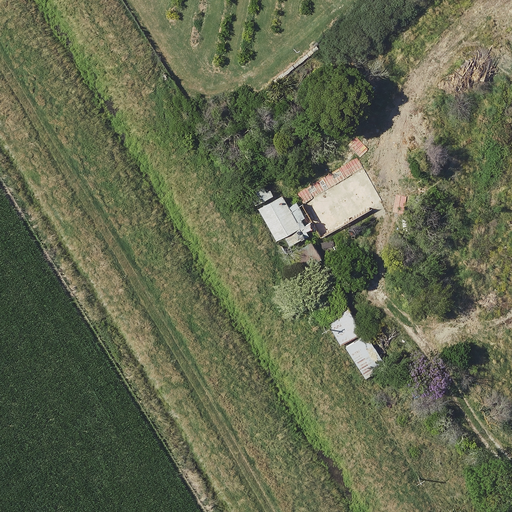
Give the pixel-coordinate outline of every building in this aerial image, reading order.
[(382,197),(361,160),(295,197),(316,233),(382,197)] [(243,183),(253,202),(274,191),(268,180),(263,183),(259,175),(243,183)] [(253,202),(272,235),(281,230),(286,241),(308,228),(292,198),(281,204),(274,191),(253,202)] [(359,327),(342,298),(320,310),(337,340),(359,327)] [(382,362),(362,331),(343,343),(363,374),(382,362)]
